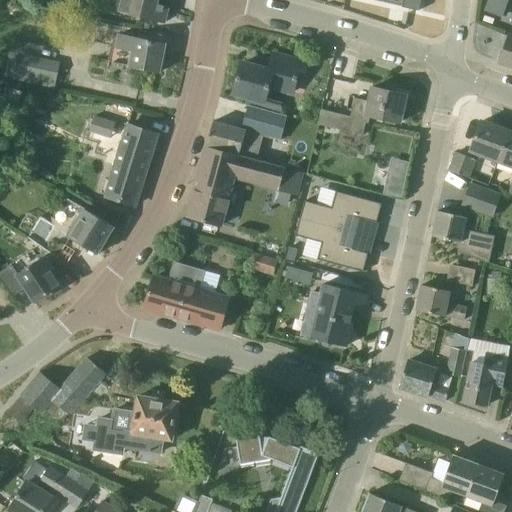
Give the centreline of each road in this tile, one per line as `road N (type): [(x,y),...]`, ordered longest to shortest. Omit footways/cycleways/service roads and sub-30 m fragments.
road 1 (tertiary): [(83,314),(163,205),(191,125),(217,0)]
road 2 (residential): [(377,408),(448,69)]
road 3 (residential): [(377,408),(83,314)]
road 4 (tertiary): [(448,69),(236,0)]
road 5 (residential): [(511,453),(377,408)]
